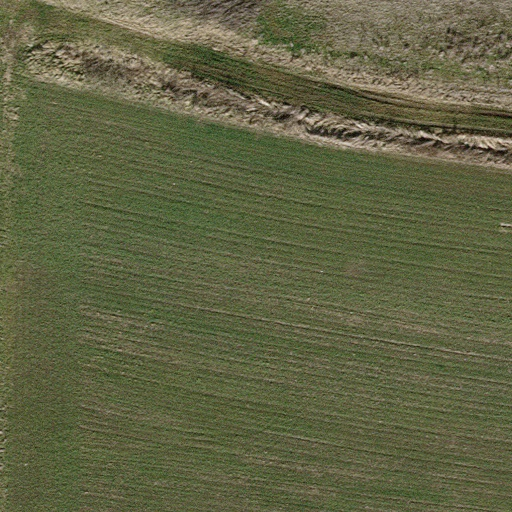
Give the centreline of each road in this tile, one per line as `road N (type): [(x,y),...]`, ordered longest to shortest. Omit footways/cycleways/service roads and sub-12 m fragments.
road 1 (track): [(0,13),(327,108),(511,125)]
road 2 (track): [(8,15),(0,167)]
